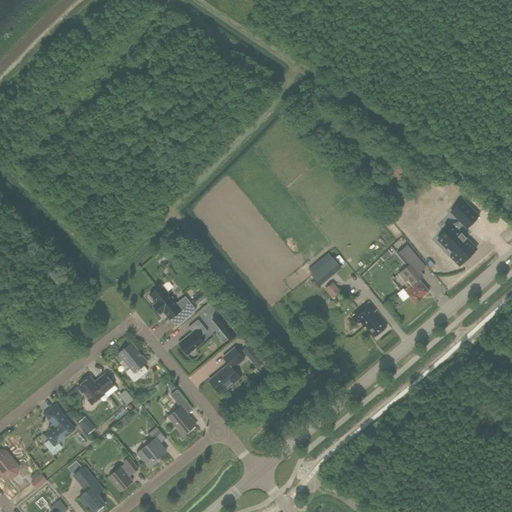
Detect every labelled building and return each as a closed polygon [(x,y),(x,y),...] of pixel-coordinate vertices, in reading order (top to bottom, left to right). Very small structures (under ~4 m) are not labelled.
[(439,238),(438,239),(447,248),(448,248),(452,244),(457,249),(453,253),(450,256),(458,264),(459,263),(465,257),(466,259),(476,248),(466,238),(467,237),(466,237),(465,237),(461,233),(462,233),(461,232),(461,233),(458,230),(459,229),(463,225),(463,224),(467,227),(467,228),(469,226),(468,226),(472,222),(473,222),(474,221),(473,221),(477,217),(477,218),(479,216),(463,199),(451,211),(458,219),(457,220),(453,224),(453,225),(452,224),(452,225),(445,232),(443,233),(444,234),(439,238)] [(407,245),(397,253),(407,266),(400,271),(411,285),(405,290),(404,288),(398,292),(404,300),(409,295),(415,303),(429,291),(419,279),(423,275),(420,271),(425,266),(407,245)] [(311,273),(320,285),(342,267),(333,256),(311,273)] [(332,298),(341,291),(333,282),(324,289),(332,298)] [(163,311),(170,319),(170,318),(176,325),(196,309),(185,296),(177,303),(162,284),(149,294),(156,302),(153,304),(160,314),(163,311)] [(197,304),(207,296),(202,290),(192,297),(197,304)] [(376,310),(369,301),(352,315),(360,324),(361,323),(365,327),(366,326),(374,337),(386,327),(374,312),(376,310)] [(220,313),(212,319),(228,339),(236,333),(220,313)] [(178,343),(184,349),(188,354),(204,341),(200,336),(207,331),(198,319),(188,327),(192,331),(178,343)] [(126,371),(134,381),(148,370),(143,365),(147,361),(131,342),(118,353),(130,368),(126,371)] [(242,349),(253,362),(259,357),(249,344),(242,349)] [(209,380),(220,394),(240,377),(233,368),(244,359),(235,347),(223,357),(229,364),(209,380)] [(77,386),(92,404),(104,394),(104,393),(114,385),(105,373),(94,382),(90,376),(77,386)] [(157,390),(164,385),(161,381),(154,387),(157,390)] [(183,434),(184,434),(196,424),(181,406),(187,401),(177,389),(170,394),(180,406),(168,416),(183,434)] [(133,400),(126,391),(119,396),(127,405),(133,400)] [(45,434),(54,446),(75,429),(55,404),(44,413),(55,426),(45,434)] [(88,433),(95,428),(85,416),(79,421),(88,433)] [(166,438),(156,426),(149,433),(153,439),(143,448),(144,449),(139,454),(149,467),(157,461),(156,459),(166,451),(160,443),(166,438)] [(6,451),(0,450),(0,471),(4,477),(11,478),(17,473),(18,466),(6,451)] [(132,472),(133,473),(138,468),(129,456),(123,461),(125,463),(109,476),(120,491),(133,480),(128,475),(132,472)] [(103,489),(84,466),(73,475),(86,491),(79,497),(86,505),(88,503),(95,511),(105,503),(98,494),(103,489)] [(47,480),(38,470),(31,476),(34,480),(31,482),(37,488),(47,480)] [(64,511),(67,509),(59,499),(50,507),(54,511),(64,511)]
